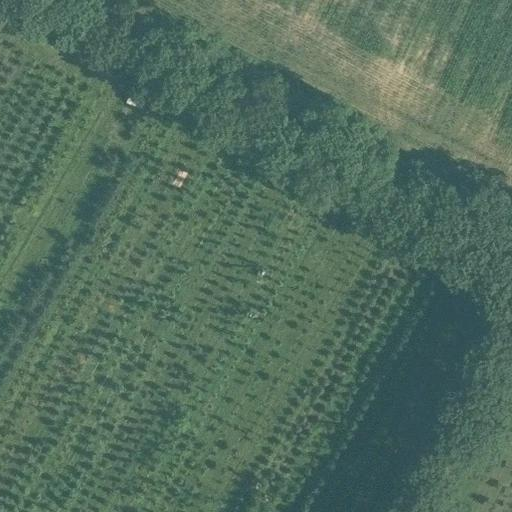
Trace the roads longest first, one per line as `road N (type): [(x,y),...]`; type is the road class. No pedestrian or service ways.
road 1 (track): [(24,0),(511,254)]
road 2 (track): [(406,511),(511,320)]
